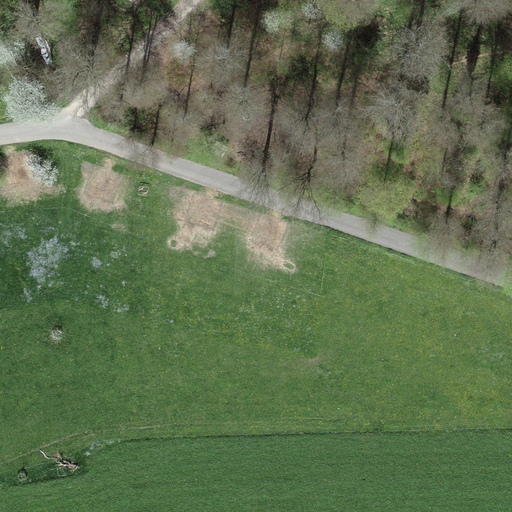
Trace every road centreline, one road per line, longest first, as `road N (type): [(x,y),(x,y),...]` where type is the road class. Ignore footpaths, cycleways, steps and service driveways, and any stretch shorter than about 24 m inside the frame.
road 1 (residential): [(0,136),(83,135),(511,280)]
road 2 (track): [(56,132),(187,0)]
